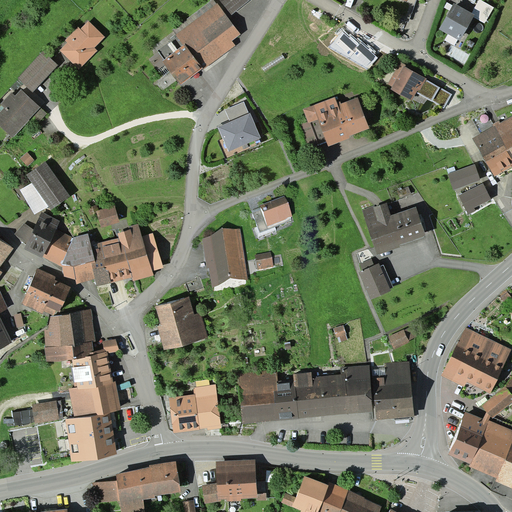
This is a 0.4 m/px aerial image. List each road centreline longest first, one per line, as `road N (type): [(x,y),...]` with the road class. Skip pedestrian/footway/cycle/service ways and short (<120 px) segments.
road 1 (residential): [(482,101),(192,217)]
road 2 (tertiary): [(166,449),(420,464)]
road 3 (residential): [(192,217),(205,116),(279,0)]
road 4 (tertiary): [(420,464),(433,354),(448,326),(511,264)]
road 5 (tertiary): [(0,492),(166,449)]
road 6 (residential): [(0,225),(104,314),(126,319)]
road 7 (residential): [(126,319),(166,449)]
road 8 (residential): [(126,319),(167,275),(192,217)]
